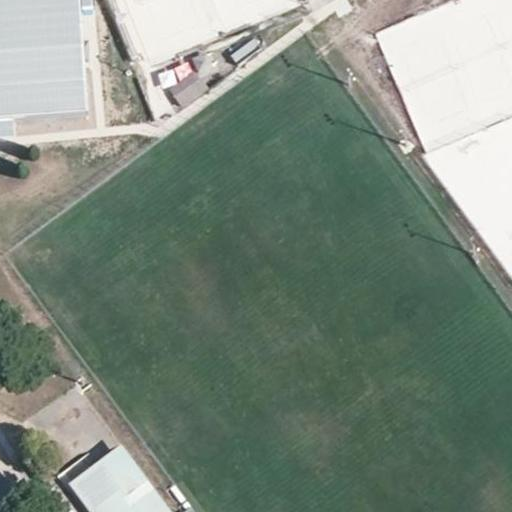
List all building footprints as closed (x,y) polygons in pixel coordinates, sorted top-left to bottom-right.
[(88,114),(80,0),(0,0),(0,120),(13,119),(88,114)] [(138,65),(299,8),(295,0),(122,0),(124,3),(117,6),(138,65)] [(511,0),(449,0),(376,27),(420,148),(511,114),(511,0)] [(185,59),(159,78),(181,109),(207,90),(185,59)] [(13,119),(0,120),(0,135),(14,135),(13,119)] [(173,511),(123,444),(98,463),(134,511),(173,511)] [(93,511),(134,511),(98,463),(72,483),(93,511)]
